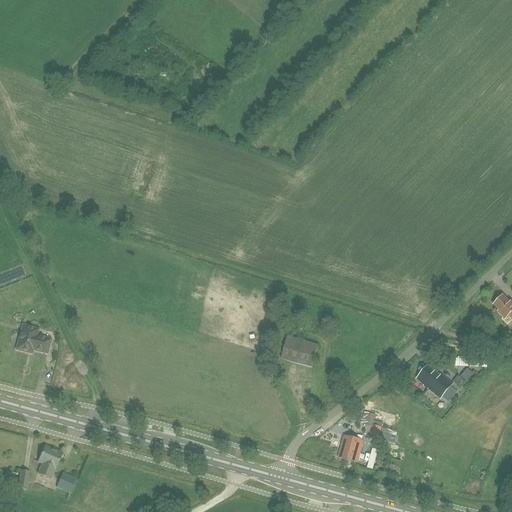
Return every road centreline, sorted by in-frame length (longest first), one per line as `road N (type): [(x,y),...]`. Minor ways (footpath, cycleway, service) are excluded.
road 1 (unclassified): [(283,479),(302,436),(511,255)]
road 2 (primary): [(283,479),(0,401)]
road 3 (primary): [(401,511),(283,479)]
